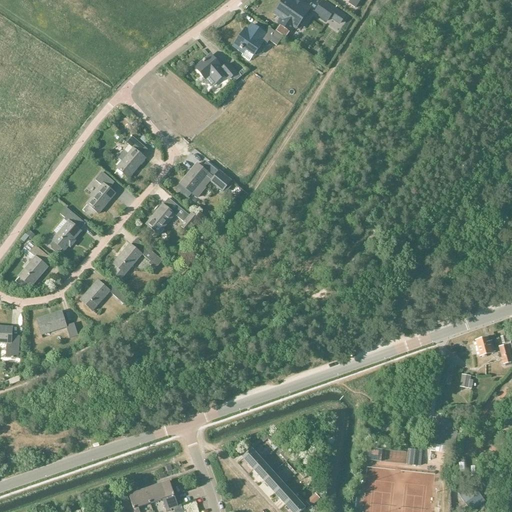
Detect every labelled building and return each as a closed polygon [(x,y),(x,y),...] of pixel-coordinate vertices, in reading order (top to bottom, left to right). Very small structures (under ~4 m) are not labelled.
[(283,19),(275,30),(285,37),(289,32),(293,26),(296,28),(304,16),(307,18),(312,11),(303,4),(300,7),(290,0),(283,0),(284,1),(282,0),(276,9),(277,9),(275,13),(283,19)] [(335,10),(323,2),(315,13),(327,21),(335,10)] [(242,34),(235,44),(240,48),(240,49),(242,50),(242,49),(245,51),(241,56),(249,62),(263,43),(266,45),(269,41),(276,47),(282,38),(269,28),(265,34),(252,25),(245,36),(242,34)] [(203,62),(197,67),(204,75),(203,76),(211,86),(218,80),(219,81),(225,75),(229,80),(230,79),(232,80),(231,81),(233,84),(242,76),(239,73),(237,75),(228,64),(221,69),(219,67),(220,66),(211,56),(205,61),(204,60),(203,62)] [(176,86),(164,97),(172,106),(174,105),(182,115),(188,110),(198,121),(204,116),(194,105),(193,106),(187,99),(188,98),(184,94),(183,95),(176,86)] [(128,145),(117,159),(121,162),(116,168),(128,179),(145,159),(142,156),(147,150),(132,136),(126,143),(128,145)] [(197,164),(180,184),(197,198),(206,188),(200,183),(208,174),(213,178),(210,182),(222,192),(231,181),(219,171),(217,174),(215,172),(216,171),(206,162),(201,168),(197,164)] [(98,214),(115,194),(109,189),(114,183),(102,173),(95,181),(102,186),(86,204),(98,214)] [(192,214),(190,216),(168,199),(146,225),(159,236),(175,216),(183,223),(180,227),(188,233),(199,219),(192,214)] [(67,223),(51,241),(54,243),(51,246),(52,250),(56,253),(60,253),(62,250),(64,252),(81,231),(80,231),(81,230),(86,224),(66,208),(60,215),(65,219),(64,220),(67,223)] [(201,212),(197,216),(204,221),(207,217),(201,212)] [(30,230),(27,234),(32,238),(35,235),(30,230)] [(136,239),(131,245),(131,246),(130,245),(113,265),(117,267),(112,274),(121,281),(142,255),(150,262),(149,264),(155,270),(162,261),(136,239)] [(34,257),(18,277),(31,287),(47,267),(46,266),(51,260),(30,242),(24,248),(34,257)] [(124,294),(110,280),(104,286),(98,281),(81,301),(93,312),(110,293),(124,305),(129,299),(124,294)] [(74,324),(67,326),(66,326),(62,313),(37,321),(42,336),(67,328),(70,339),(78,337),(74,324)] [(0,343),(7,344),(6,358),(19,359),(20,337),(12,336),(12,328),(0,327),(0,343)] [(508,335),(500,338),(502,344),(507,343),(507,341),(510,341),(508,335)] [(495,352),(492,341),(489,342),(488,338),(476,341),(480,357),(492,354),(492,353),(495,352)] [(511,354),(511,355),(508,345),(498,347),(500,353),(497,353),(498,359),(501,358),(503,365),(505,364),(505,366),(511,365),(511,362),(511,354)] [(473,381),(470,380),(471,376),(462,375),(460,387),(472,389),(473,381)] [(455,448),(458,432),(453,431),(455,423),(438,419),(432,443),(449,447),(450,446),(455,448)] [(263,443),(267,440),(270,438),(268,435),(261,439),(263,443)] [(243,457),(253,469),(262,461),(251,449),(243,457)] [(421,450),(409,449),(407,464),(420,465),(421,450)] [(283,452),(280,455),(285,462),(289,459),(283,452)] [(262,461),(253,469),(264,481),(273,473),(262,461)] [(303,470),(299,473),(304,479),(308,476),(303,470)] [(283,485),(273,473),(264,481),(275,493),(283,485)] [(163,500),(164,505),(176,501),(170,481),(146,490),(151,504),(163,500)] [(283,485),(275,493),(285,504),(294,497),(283,485)] [(475,488),(466,496),(472,503),(467,507),(471,511),(485,499),(475,488)] [(140,511),(139,508),(151,504),(146,490),(129,496),(134,511),(140,511)] [(125,491),(115,495),(118,504),(128,501),(125,491)] [(315,494),(306,503),(310,507),(319,499),(315,494)] [(300,511),(305,508),(294,497),(285,504),(292,511),(300,511)] [(178,507),(176,501),(164,505),(166,511),(178,507)]
